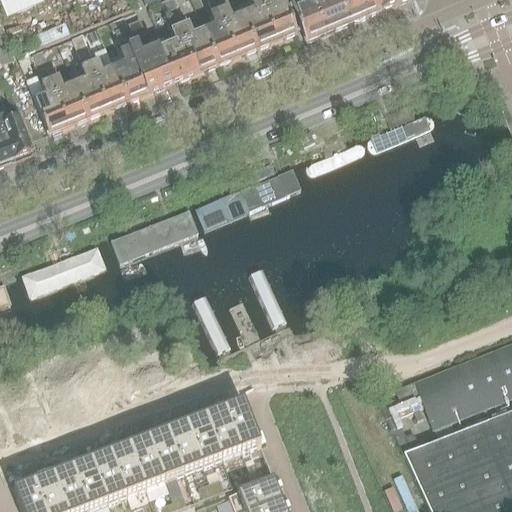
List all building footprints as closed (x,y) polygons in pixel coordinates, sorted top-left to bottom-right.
[(0,0),(0,6),(6,21),(56,0),(0,0)] [(153,0),(140,0),(144,9),(156,4),(153,0)] [(215,32),(204,37),(218,70),(232,65),(230,61),(243,56),(245,59),(258,54),(244,21),(233,25),(228,13),(225,15),(218,0),(202,0),(211,20),(210,21),(215,32)] [(244,21),(258,54),(271,48),(269,45),(283,39),(285,43),(297,38),(283,4),(273,9),(269,0),(248,0),(255,16),(244,21)] [(335,35),(351,29),(339,3),(323,9),(319,0),(298,0),(301,7),(290,12),(305,48),(316,43),(318,39),(331,33),(335,35)] [(345,0),(339,3),(351,29),(382,16),(374,0),(345,0)] [(374,0),(382,16),(406,5),(408,0),(374,0)] [(176,48),(157,56),(171,90),(191,81),(190,78),(203,72),(205,76),(218,70),(204,37),(194,41),(186,22),(181,24),(172,2),(159,7),(163,17),(166,16),(171,28),(168,29),(176,48)] [(157,56),(152,58),(141,63),(134,44),(129,46),(121,24),(109,29),(112,38),(115,37),(120,49),(116,51),(123,70),(113,75),(127,108),(140,103),(139,99),(145,97),(152,94),(153,97),(171,90),(157,56)] [(0,27),(0,65),(2,71),(16,65),(0,27)] [(34,39),(39,51),(39,52),(69,40),(64,27),(34,39)] [(90,45),(98,42),(95,35),(87,39),(90,45)] [(85,87),(73,92),(87,125),(101,119),(100,116),(114,110),(115,113),(127,108),(113,75),(103,79),(98,68),(93,70),(81,40),(69,45),(82,74),(80,75),(85,87)] [(43,90),(41,91),(45,103),(34,108),(48,141),(61,135),(60,132),(73,127),(75,130),(87,125),(73,92),(63,96),(58,84),(54,86),(42,56),(31,61),(43,90)] [(0,132),(13,165),(32,157),(18,122),(8,126),(1,109),(0,109),(0,132)] [(410,110),(388,119),(391,128),(413,118),(410,110)] [(378,114),(371,117),(374,124),(381,122),(378,114)] [(430,117),(372,141),(377,152),(434,128),(430,117)] [(0,169),(13,165),(0,132),(0,169)] [(309,137),(299,141),(303,150),(313,146),(309,137)] [(362,147),(306,169),(312,184),(368,163),(362,147)] [(255,171),(244,175),(249,188),(274,177),(270,168),(256,174),(255,171)] [(283,180),(202,212),(210,231),(291,199),(283,180)] [(190,216),(109,248),(119,272),(200,241),(190,216)] [(97,251),(20,281),(29,303),(106,274),(97,251)] [(247,280),(273,334),(288,327),(262,273),(247,280)] [(4,286),(0,287),(0,313),(12,309),(4,286)] [(191,307),(217,361),(232,354),(206,300),(191,307)] [(433,437),(511,403),(511,348),(394,395),(395,397),(404,420),(423,412),(433,437)] [(511,511),(511,417),(411,457),(385,399),(383,400),(376,403),(426,511),(511,511)] [(246,409),(225,417),(243,460),(263,452),(246,409)] [(225,417),(207,424),(223,468),(243,460),(225,417)] [(207,424),(187,432),(204,475),(223,468),(207,424)] [(187,432),(168,439),(185,483),(204,475),(187,432)] [(168,439),(149,446),(166,490),(185,483),(168,439)] [(149,446),(130,454),(147,497),(166,490),(149,446)] [(130,454),(112,461),(128,505),(147,497),(130,454)] [(112,461),(92,469),(109,511),(110,511),(128,505),(112,461)] [(109,511),(92,469),(73,476),(87,511),(109,511)] [(87,511),(73,476),(54,484),(65,511),(87,511)] [(261,476),(250,480),(253,487),(264,483),(261,476)] [(250,480),(239,484),(242,492),(253,487),(250,480)] [(65,511),(54,484),(35,491),(43,511),(65,511)] [(275,485),(230,503),(233,511),(265,511),(283,505),(275,485)] [(223,490),(212,495),(215,502),(226,498),(223,490)] [(43,511),(35,491),(15,499),(20,511),(43,511)] [(212,495),(201,499),(204,507),(215,502),(212,495)]
